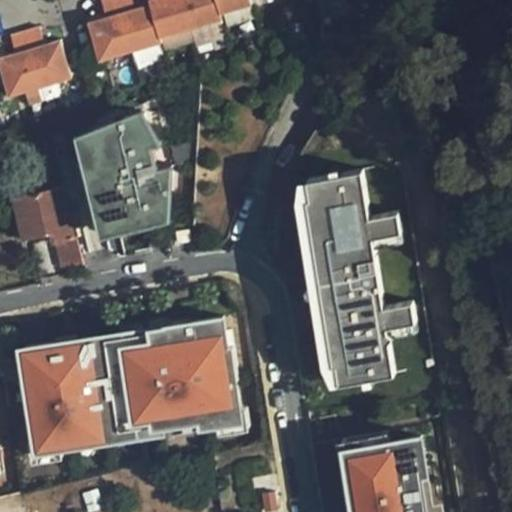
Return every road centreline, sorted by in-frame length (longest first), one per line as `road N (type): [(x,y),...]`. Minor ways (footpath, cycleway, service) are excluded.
road 1 (residential): [(241,255),(284,307),(319,511)]
road 2 (residential): [(241,255),(0,301)]
